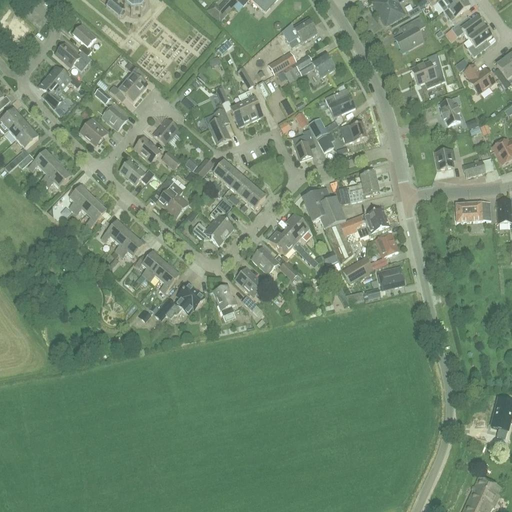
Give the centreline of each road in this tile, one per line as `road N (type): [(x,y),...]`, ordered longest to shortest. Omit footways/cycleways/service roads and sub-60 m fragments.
road 1 (tertiary): [(416,511),(446,439),(449,397),(406,198)]
road 2 (residential): [(100,172),(159,105),(222,157),(274,134),(296,182)]
road 3 (residential): [(296,182),(210,265),(100,172)]
road 4 (tertiary): [(396,149),(381,93),(332,8)]
road 5 (residential): [(100,172),(24,90),(22,77)]
